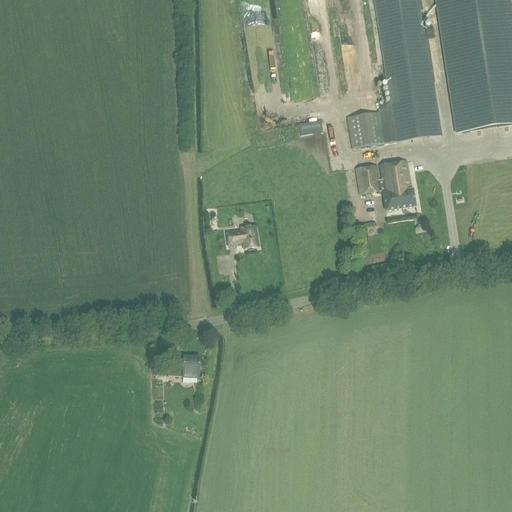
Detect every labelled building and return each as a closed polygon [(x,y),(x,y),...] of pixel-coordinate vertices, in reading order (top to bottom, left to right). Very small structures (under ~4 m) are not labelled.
[(374,0),(396,144),(441,137),(420,0),(374,0)] [(511,23),(509,2),(438,13),(457,135),(511,126),(511,23)] [(352,151),(385,146),(380,114),(347,119),(352,151)] [(315,135),(313,125),(299,127),(301,137),(315,135)] [(410,190),(405,163),(379,167),(382,182),(378,182),(375,168),(355,171),(359,195),(383,191),(384,194),(382,195),(385,212),(414,207),(412,190),(410,190)] [(240,229),(241,232),(226,234),(227,248),(237,247),(236,244),(242,244),(243,251),(247,251),(248,252),(252,252),(253,250),(258,249),(255,228),(240,229)] [(199,379),(200,359),(184,358),(176,358),(175,378),(183,378),(199,379)]
